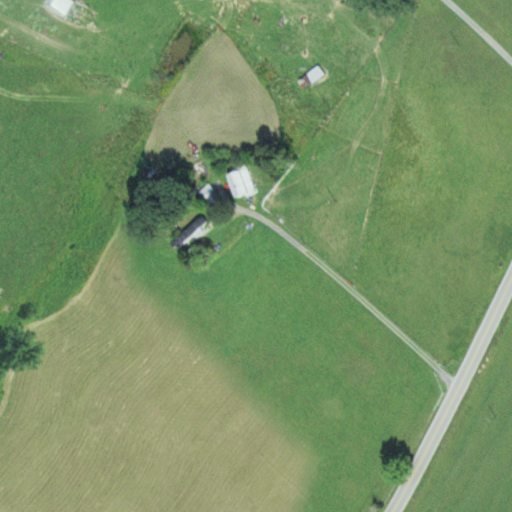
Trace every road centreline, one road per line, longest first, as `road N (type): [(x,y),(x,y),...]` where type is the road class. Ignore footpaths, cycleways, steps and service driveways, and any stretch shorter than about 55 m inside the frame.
road 1 (residential): [(458,387),(217,179)]
road 2 (secondary): [(393,511),(511,279)]
